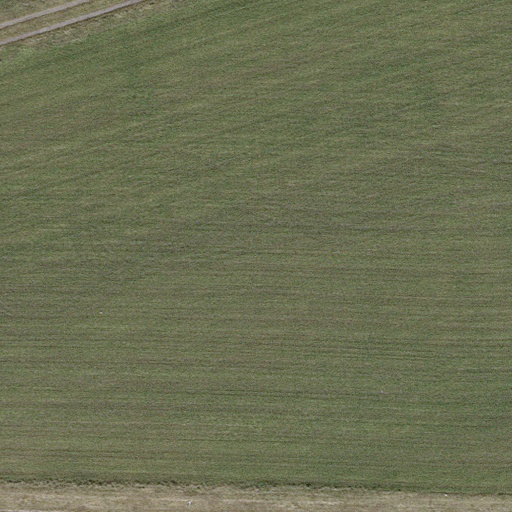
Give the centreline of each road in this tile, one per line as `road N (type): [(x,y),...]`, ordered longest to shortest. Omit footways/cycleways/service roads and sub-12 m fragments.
road 1 (track): [(0,502),(511,509)]
road 2 (track): [(0,40),(125,0)]
